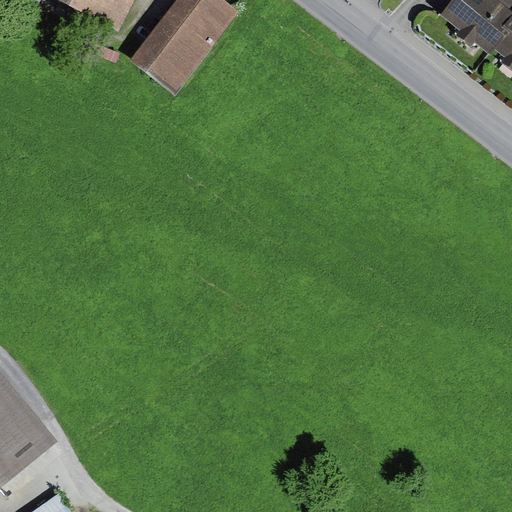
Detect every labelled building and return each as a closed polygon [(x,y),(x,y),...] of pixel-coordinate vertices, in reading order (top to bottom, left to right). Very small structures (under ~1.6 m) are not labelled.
[(29,0),(106,37),(123,0),(29,0)] [(224,22),(194,0),(169,0),(116,73),(161,106),(224,22)] [(511,0),(457,0),(444,18),(461,31),(456,38),(471,50),(476,43),(486,52),(490,47),(511,18),(511,0)] [(511,18),(490,47),(505,58),(501,63),(511,71),(511,18)] [(0,490),(55,444),(0,375),(0,490)] [(72,511),(61,495),(35,511),(72,511)]
